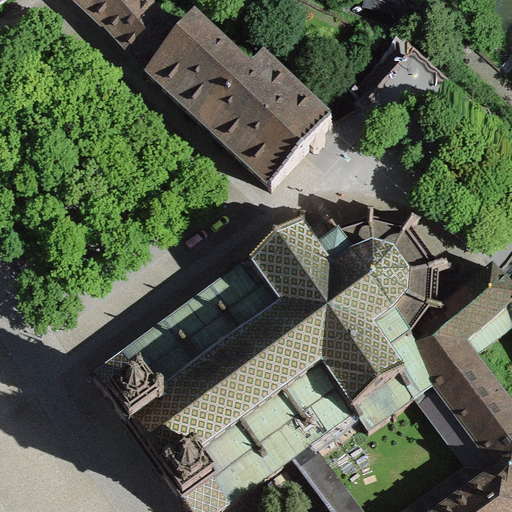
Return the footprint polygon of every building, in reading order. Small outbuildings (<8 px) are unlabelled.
[(77,0),(104,28),(130,0),(77,0)] [(149,78),(181,42),(135,0),(130,0),(104,28),(120,44),(148,75),(147,76),(149,78)] [(181,42),(149,78),(205,130),(269,189),(272,193),(275,189),(274,188),(306,155),(310,151),(314,154),(318,154),(324,147),(324,142),(321,139),(328,132),(329,133),(334,128),(330,124),(328,126),(261,65),(249,79),(194,28),(181,42)] [(224,511),(291,463),(314,446),(317,444),(320,449),(322,447),(319,443),(336,431),(339,435),(341,433),(339,429),(354,418),(355,417),(368,435),(392,418),(394,421),(396,420),(394,417),(415,402),(418,400),(416,397),(416,398),(403,380),(404,379),(406,377),(390,355),(403,348),(404,349),(412,344),(412,343),(432,316),(433,315),(435,310),(435,309),(434,309),(436,278),(437,278),(437,275),(442,273),(457,268),(456,263),(442,268),(437,270),(410,233),(414,228),(422,217),(417,214),(409,226),(405,233),(373,224),(373,218),(373,207),(368,207),(368,217),(367,226),(336,236),(326,222),(304,239),(303,238),(304,223),(306,211),(300,211),(299,223),(299,234),(252,268),(231,262),(229,267),(239,270),(227,279),(225,275),(222,277),(225,281),(210,292),(207,288),(205,290),(208,294),(188,308),(185,304),(182,306),(185,310),(171,321),(168,317),(165,319),(168,323),(148,338),(145,334),(142,336),(145,340),(124,355),(121,351),(119,353),(122,357),(94,377),(93,376),(90,378),(109,403),(107,405),(110,408),(111,407),(112,408),(126,426),(126,428),(124,429),(126,431),(124,432),(126,435),(131,432),(135,438),(130,442),(132,444),(141,445),(144,448),(152,461),(150,470),(152,472),(156,469),(161,475),(156,479),(158,482),(161,480),(162,481),(164,479),(172,491),(180,502),(178,503),(180,506),(182,505),(187,511),(224,511)] [(511,511),(511,291),(493,269),(448,306),(444,309),(442,312),(439,311),(435,310),(433,315),(432,316),(412,343),(412,344),(404,349),(403,348),(390,355),(406,377),(404,379),(403,380),(416,398),(416,397),(418,400),(415,402),(424,413),(424,415),(426,416),(434,427),(434,430),(437,430),(445,441),(445,444),(448,445),(456,456),(456,458),(458,459),(466,470),(454,478),(452,478),(451,480),(439,489),(436,489),(436,492),(423,501),(421,500),(420,503),(408,511),(405,511),(404,511),(360,511),(358,508),(358,505),(355,505),(347,493),(347,491),(344,490),(336,479),(336,476),(333,476),(325,464),(325,461),(322,461),(318,455),(316,452),(315,451),(314,450),(314,447),(314,446),(291,463),(292,463),(293,464),(302,477),(304,479),(313,491),(315,494),(324,505),(321,508),(324,511),(511,511)]
